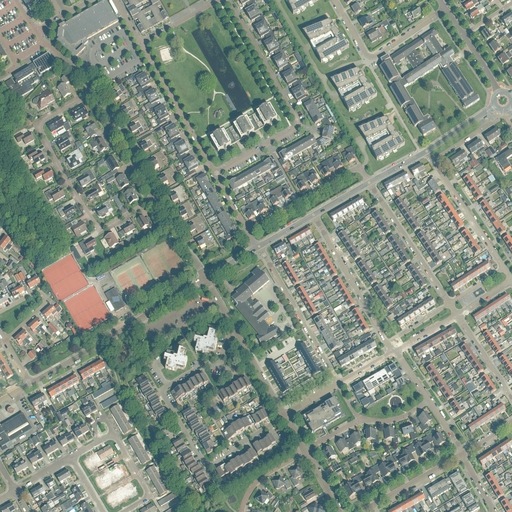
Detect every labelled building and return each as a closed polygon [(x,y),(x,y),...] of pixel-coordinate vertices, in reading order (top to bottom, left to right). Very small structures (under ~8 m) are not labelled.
[(21,0),(30,13),(40,7),(37,2),(39,0),(21,0)] [(87,40),(118,22),(106,0),(58,27),(56,42),(74,60),(85,49),(83,47),(88,43),(87,40)] [(168,19),(164,12),(161,14),(157,8),(161,6),(157,0),(120,0),(122,2),(124,0),(126,0),(129,6),(126,8),(127,11),(131,18),(132,18),(134,21),(137,19),(141,26),(137,28),(141,34),(145,32),(150,29),(159,24),(164,21),(168,19)] [(294,0),(288,4),(293,15),(315,2),(317,0),(294,0)] [(473,7),(477,4),(475,1),(476,1),(475,0),(471,0),(463,6),(464,8),(464,9),(465,10),(466,11),(473,7)] [(254,3),(249,6),(250,8),(245,11),(246,13),(248,17),(257,12),(255,9),(257,8),(257,7),(254,3)] [(359,8),(363,6),(362,5),(361,4),(357,6),(357,5),(352,9),(355,15),(361,12),(359,8)] [(475,9),(475,10),(469,14),(470,16),(470,17),(471,19),(472,19),(479,15),(477,13),(483,9),(481,5),(475,9)] [(410,13),(407,15),(409,19),(412,17),(414,19),(422,14),(420,11),(419,11),(417,8),(410,13)] [(259,16),(257,12),(248,17),(250,21),(250,20),(251,22),(256,19),(258,22),(264,19),(262,16),(259,17),(258,16),(259,16)] [(368,17),(359,22),(363,29),(372,24),(368,17)] [(511,28),(511,24),(507,17),(502,21),(505,26),(509,23),(510,25),(511,29),(511,28)] [(264,19),(258,22),(259,25),(254,27),(255,29),(257,33),(266,28),(264,24),(264,25),(263,23),(265,21),(264,19)] [(386,21),(385,22),(379,25),(381,27),(383,26),(384,29),(384,28),(386,31),(390,28),(389,26),(387,22),(386,21)] [(329,22),(302,33),(307,41),(308,40),(310,44),(317,40),(317,41),(324,37),(324,38),(331,34),(335,41),(315,53),(321,64),(343,51),(347,47),(346,45),(329,22)] [(268,27),(266,28),(257,33),(259,37),(260,36),(261,38),(266,35),(267,38),(273,35),(268,27)] [(495,39),(504,33),(501,28),(498,29),(501,33),(498,35),(495,35),(494,34),(493,34),(494,36),(495,39)] [(511,38),(509,34),(506,29),(503,31),(509,40),(511,38)] [(378,30),(377,30),(375,31),(374,31),(367,36),(370,41),(372,43),(382,37),(378,30)] [(434,38),(438,35),(434,30),(407,48),(407,47),(395,55),(398,59),(394,62),(395,65),(397,67),(401,64),(400,62),(405,58),(414,72),(404,79),(405,82),(402,83),(405,88),(408,86),(438,66),(462,102),(463,104),(462,104),(465,109),(479,100),(476,95),(474,96),(473,95),(449,58),(454,55),(449,49),(444,52),(443,52),(434,38)] [(494,36),(493,34),(492,33),(489,35),(487,30),(481,34),(486,41),(492,38),(491,38),(494,36)] [(273,35),(267,38),(269,41),(264,44),(265,45),(264,46),(266,49),(277,43),(275,40),(276,40),(273,35)] [(497,45),(499,43),(498,41),(495,43),(489,46),(494,54),(500,50),(497,45)] [(277,43),(266,49),(268,53),(269,53),(270,54),(275,52),(276,54),(282,51),(279,46),(277,43)] [(287,59),(285,56),(282,51),(276,54),(278,57),(273,60),(274,62),(276,65),(284,60),(287,59)] [(509,59),(511,57),(509,53),(505,56),(504,55),(498,59),(502,66),(509,62),(507,60),(508,59),(509,59)] [(33,64),(31,65),(33,68),(38,77),(40,76),(41,76),(56,67),(49,55),(33,64)] [(393,66),(395,65),(394,62),(398,59),(395,55),(391,58),(392,60),(390,62),(389,60),(390,60),(388,56),(380,61),(382,64),(384,63),(385,64),(380,68),(389,83),(390,82),(393,87),(390,89),(401,108),(404,106),(407,111),(405,112),(414,128),(419,125),(419,127),(418,127),(423,136),(435,129),(430,120),(428,121),(428,120),(429,119),(428,116),(423,119),(412,100),(411,100),(404,88),(405,88),(402,83),(405,82),(404,79),(401,81),(393,66)] [(284,60),(276,65),(278,69),(279,71),(284,68),(286,70),(291,67),(293,66),(292,64),(290,65),(289,63),(286,64),(284,60)] [(10,81),(5,84),(16,101),(33,90),(30,86),(40,80),(38,77),(33,68),(31,65),(29,67),(30,68),(14,78),(17,82),(16,83),(16,84),(17,84),(19,87),(15,89),(10,81)] [(291,67),(286,70),(287,73),(282,76),(283,78),(285,81),(294,76),(292,73),(291,73),(290,71),(293,70),(291,67)] [(336,89),(338,93),(344,89),(345,90),(352,86),(352,87),(359,83),(363,90),(343,101),(349,113),(371,100),(375,96),(374,93),(357,71),(330,82),(335,89),(336,89)] [(147,79),(145,76),(144,74),(139,77),(137,74),(132,77),(134,82),(137,81),(139,84),(147,79)] [(69,83),(66,76),(61,79),(63,82),(59,85),(60,87),(58,88),(64,98),(71,94),(67,88),(67,87),(66,85),(69,83)] [(294,76),(285,81),(287,85),(288,87),(293,84),(295,86),(301,83),(299,80),(296,82),(295,80),(296,80),(294,76)] [(139,95),(141,94),(147,90),(145,88),(150,85),(149,83),(147,79),(139,84),(140,87),(136,90),(139,95)] [(301,83),(295,86),(296,89),(291,92),(292,94),(294,98),(303,93),(305,91),(306,90),(304,88),(303,88),(301,83)] [(126,99),(123,94),(126,93),(121,85),(112,90),(114,94),(110,96),(113,101),(119,98),(121,102),(126,99)] [(147,90),(141,94),(143,98),(146,97),(148,100),(156,95),(154,92),(153,90),(148,93),(147,90)] [(43,96),(35,101),(34,102),(34,103),(34,104),(35,105),(36,105),(37,105),(41,110),(48,106),(47,105),(54,101),(48,91),(42,95),(43,96)] [(303,93),(294,98),(296,101),(298,103),(303,100),(304,103),(310,99),(308,97),(306,98),(305,96),(303,93)] [(156,95),(148,100),(150,104),(147,105),(150,110),(149,110),(156,107),(154,104),(159,101),(158,99),(159,99),(156,95)] [(306,111),(314,106),(313,104),(315,102),(314,100),(304,106),(306,111)] [(128,115),(130,119),(135,116),(132,111),(135,109),(131,101),(121,107),(123,110),(119,112),(123,118),(128,115)] [(83,105),(69,113),(72,118),(73,117),(75,122),(82,118),(83,120),(87,118),(85,116),(88,114),(83,105)] [(157,109),(156,107),(149,110),(151,113),(152,113),(153,115),(155,113),(157,116),(166,112),(164,108),(163,108),(162,106),(157,109)] [(250,117),(257,131),(268,125),(269,127),(274,123),(274,122),(277,120),(269,106),(250,117)] [(317,111),(314,106),(306,111),(308,113),(309,115),(317,111)] [(320,115),(317,111),(309,115),(312,120),(320,115)] [(166,112),(157,116),(159,120),(156,121),(159,126),(165,123),(163,120),(169,117),(167,115),(168,115),(166,112)] [(322,114),(320,115),(312,120),(315,125),(321,121),(322,124),(328,121),(329,120),(328,117),(325,119),(322,114)] [(140,117),(130,123),(132,126),(129,128),(132,134),(137,131),(139,135),(144,132),(141,127),(144,125),(140,117)] [(250,117),(230,128),(238,142),(245,138),(246,140),(251,136),(251,135),(257,131),(250,117)] [(63,125),(59,118),(51,123),(47,125),(51,133),(63,126),(67,132),(71,129),(67,123),(63,125)] [(364,138),(366,142),(372,138),(373,139),(379,135),(380,136),(387,132),(391,139),(371,150),(376,161),(399,149),(402,145),(402,142),(385,119),(358,130),(363,138),(364,138)] [(328,121),(322,124),(325,128),(324,131),(324,130),(323,133),(332,135),(333,130),(331,130),(332,128),(328,121)] [(93,131),(96,129),(93,123),(84,128),(88,134),(91,138),(96,135),(94,132),(94,133),(93,131)] [(168,124),(166,125),(161,129),(163,133),(166,132),(168,135),(176,130),(174,127),(173,125),(170,127),(168,124)] [(238,142),(230,128),(210,139),(218,153),(222,151),(223,153),(228,149),(228,148),(238,142)] [(168,135),(170,139),(167,140),(170,145),(176,142),(174,139),(179,136),(178,134),(176,130),(168,135)] [(490,134),(494,140),(500,136),(496,130),(490,134)] [(35,140),(30,133),(23,137),(22,134),(15,137),(19,143),(21,142),(21,141),(23,140),(26,145),(35,140)] [(61,137),(63,141),(62,142),(61,142),(57,144),(59,147),(62,153),(61,151),(71,146),(67,140),(71,138),(68,133),(61,137)] [(318,141),(321,146),(321,147),(324,146),(324,145),(328,142),(328,140),(330,141),(332,135),(323,133),(322,136),(323,136),(322,139),(318,141)] [(494,140),(490,134),(484,137),(489,144),(494,140)] [(151,153),(155,150),(152,145),(155,144),(151,136),(142,141),(143,145),(140,147),(143,152),(148,149),(151,153)] [(312,137),(307,139),(311,147),(312,147),(313,149),(318,147),(318,148),(321,146),(318,141),(315,142),(312,137)] [(96,139),(89,142),(93,149),(97,147),(100,153),(108,149),(102,139),(98,142),(96,139)] [(307,139),(302,142),(307,150),(311,147),(307,139)] [(176,142),(170,145),(168,146),(169,149),(172,147),(173,149),(175,148),(177,151),(186,147),(184,143),(183,143),(182,141),(177,144),(176,142)] [(479,141),(473,145),(477,151),(479,154),(485,150),(483,147),(479,141)] [(302,142),(298,145),(302,152),(307,150),(302,142)] [(298,145),(293,147),(297,155),(302,152),(298,145)] [(473,145),(467,149),(471,155),(477,151),(473,145)] [(186,147),(177,151),(179,155),(177,156),(180,161),(185,158),(183,155),(188,152),(187,150),(188,150),(186,147)] [(293,147),(288,150),(293,158),(297,155),(293,147)] [(346,152),(342,155),(344,159),(346,158),(349,164),(355,160),(353,157),(356,155),(351,147),(345,151),(346,152)] [(69,159),(67,161),(71,169),(74,167),(74,168),(77,166),(77,165),(80,164),(78,160),(83,158),(80,153),(78,150),(70,154),(72,157),(69,159)] [(286,151),(283,152),(288,160),(290,159),(292,162),(294,161),(292,158),(293,158),(288,150),(286,151)] [(45,160),(41,154),(40,155),(39,152),(36,154),(35,151),(27,155),(31,161),(33,159),(36,164),(45,160)] [(505,160),(511,155),(511,153),(510,151),(495,160),(497,163),(498,162),(501,167),(500,167),(503,171),(510,167),(507,162),(505,160)] [(152,161),(149,163),(152,168),(158,166),(160,169),(165,167),(162,161),(165,160),(160,152),(151,158),(152,161)] [(283,152),(279,155),(281,160),(279,161),(282,167),(287,164),(286,162),(288,160),(283,152)] [(463,152),(457,156),(461,162),(462,164),(465,163),(463,160),(467,158),(463,152)] [(327,161),(331,169),(334,167),(336,171),(342,167),(339,162),(341,161),(338,156),(334,159),(333,158),(327,161)] [(461,162),(457,156),(450,160),(454,168),(459,164),(460,166),(462,164),(461,162)] [(182,165),(184,164),(186,168),(195,163),(193,159),(191,157),(186,160),(185,158),(180,161),(182,165)] [(119,168),(113,158),(106,162),(112,172),(119,168)] [(271,160),(266,162),(270,170),(273,169),(275,172),(280,169),(276,163),(273,164),(271,160)] [(331,169),(327,161),(321,165),(321,166),(317,168),(320,173),(322,172),(325,177),(330,174),(328,171),(331,169)] [(266,162),(264,164),(261,165),(266,173),(270,170),(266,162)] [(186,168),(188,171),(186,172),(187,175),(188,177),(196,173),(194,170),(198,168),(197,166),(195,163),(186,168)] [(261,165),(257,168),(261,176),(266,173),(261,165)] [(421,165),(416,168),(421,178),(422,179),(425,177),(423,174),(426,173),(421,165)] [(175,176),(170,168),(160,174),(162,177),(159,179),(162,185),(167,182),(169,186),(174,183),(171,178),(175,176)] [(252,171),(256,178),(258,180),(260,179),(259,177),(261,176),(257,168),(252,171)] [(416,168),(410,171),(413,177),(417,175),(418,176),(417,176),(419,180),(421,178),(416,168)] [(41,170),(35,173),(33,175),(36,180),(42,177),(45,181),(53,177),(49,170),(43,173),(41,170)] [(82,174),(84,177),(78,181),(82,187),(95,180),(89,170),(82,174)] [(309,171),(303,175),(307,183),(310,181),(312,184),(318,181),(315,176),(316,175),(314,170),(309,173),(309,171)] [(256,178),(252,171),(247,173),(252,181),(256,178)] [(252,181),(247,173),(243,176),(247,184),(252,181)] [(400,176),(406,187),(408,185),(406,182),(405,183),(405,182),(409,179),(406,173),(400,176)] [(129,185),(123,175),(116,179),(121,189),(129,185)] [(199,185),(207,180),(204,175),(199,178),(198,176),(192,179),(195,184),(197,182),(199,185)] [(307,183),(303,175),(296,178),(297,180),(293,182),(296,187),(297,186),(300,191),(306,188),(304,184),(307,183)] [(247,184),(243,176),(238,179),(242,186),(247,184)] [(400,176),(394,179),(398,185),(402,183),(402,184),(402,185),(403,188),(406,187),(400,176)] [(466,185),(475,179),(474,177),(471,178),(472,179),(471,180),(468,176),(463,180),(466,185)] [(476,179),(475,179),(466,185),(469,190),(475,187),(473,183),(474,182),(474,183),(479,180),(478,178),(476,179)] [(235,180),(233,181),(238,189),(242,186),(238,179),(236,180),(235,180)] [(394,179),(389,182),(392,188),(394,193),(397,191),(396,189),(399,187),(398,185),(394,179)] [(207,180),(199,185),(200,187),(198,189),(199,191),(201,190),(209,185),(208,183),(207,180)] [(238,189),(233,181),(228,184),(232,190),(230,190),(233,195),(236,193),(235,191),(238,189)] [(427,193),(436,186),(433,181),(427,184),(430,188),(429,189),(428,188),(425,190),(427,193)] [(392,188),(389,182),(383,185),(386,191),(390,190),(392,188)] [(209,185),(201,190),(203,192),(201,193),(202,196),(204,194),(212,190),(209,185)] [(94,191),(87,196),(90,201),(99,196),(99,197),(103,195),(102,193),(102,192),(98,186),(93,189),(94,191)] [(282,187),(275,190),(280,198),(283,196),(285,200),(291,197),(288,191),(289,190),(287,186),(282,188),(282,187)] [(440,191),(436,186),(427,193),(428,195),(431,193),(431,192),(432,191),(434,195),(440,191)] [(178,200),(180,204),(185,201),(182,196),(185,194),(180,187),(171,192),(173,195),(169,197),(173,203),(178,200)] [(477,190),(475,187),(469,190),(473,195),(482,189),(481,187),(478,189),(479,189),(477,190)] [(65,196),(60,189),(52,194),(50,191),(45,194),(49,202),(53,199),(55,202),(65,196)] [(482,189),(473,195),(476,201),(482,197),(479,193),(481,192),(481,193),(484,191),(482,189)] [(135,201),(135,202),(138,200),(136,196),(135,196),(132,190),(124,195),(129,204),(127,205),(127,206),(135,201)] [(214,195),(212,190),(204,194),(207,199),(214,195)] [(280,198),(275,190),(269,194),(270,195),(266,197),(269,202),(270,201),(273,206),(279,203),(277,200),(280,198)] [(118,195),(115,197),(112,198),(116,204),(120,210),(122,207),(117,199),(118,196),(118,195)] [(214,195),(207,199),(209,204),(217,199),(214,195)] [(437,207),(446,201),(443,196),(437,199),(440,203),(439,204),(438,204),(435,205),(437,207)] [(365,213),(363,209),(362,207),(361,207),(360,206),(364,204),(361,198),(355,201),(361,211),(362,210),(364,214),(365,216),(370,213),(369,211),(365,213)] [(217,199),(209,204),(212,208),(220,204),(219,201),(218,202),(217,199)] [(257,201),(251,204),(256,212),(259,210),(260,214),(266,210),(263,205),(265,204),(262,199),(258,202),(257,201)] [(398,208),(407,202),(405,200),(403,201),(404,203),(402,203),(400,199),(394,203),(398,208)] [(361,211),(355,201),(350,204),(354,210),(357,208),(358,209),(357,210),(358,212),(361,211)] [(450,206),(446,201),(437,207),(438,210),(441,208),(440,207),(442,206),(444,210),(450,206)] [(483,210),(492,204),(491,202),(488,203),(489,204),(487,205),(485,201),(479,205),(483,210)] [(105,214),(108,213),(107,211),(111,209),(108,202),(102,205),(104,208),(96,212),(99,218),(101,217),(102,218),(103,218),(105,217),(106,216),(105,214)] [(408,204),(407,202),(398,208),(401,213),(406,209),(404,205),(405,205),(406,206),(408,204)] [(178,212),(181,218),(186,215),(189,219),(193,216),(190,211),(192,210),(187,203),(180,207),(181,210),(178,212)] [(221,206),(220,204),(212,208),(215,213),(223,209),(221,206)] [(256,212),(251,204),(245,208),(246,209),(241,211),(244,216),(246,215),(249,220),(254,217),(253,214),(256,212)] [(354,210),(350,204),(345,207),(350,217),(353,215),(351,213),(350,212),(354,210)] [(492,204),(483,210),(486,215),(492,211),(489,208),(490,207),(491,208),(493,206),(492,204)] [(66,216),(66,217),(68,220),(74,216),(72,214),(75,212),(72,206),(64,211),(63,208),(57,211),(61,218),(66,216)] [(450,206),(444,210),(447,214),(445,215),(445,214),(442,216),(443,218),(453,211),(450,206)] [(350,217),(345,207),(340,210),(343,216),(347,214),(347,215),(347,216),(348,218),(350,217)] [(223,209),(215,213),(216,215),(214,217),(215,219),(217,218),(225,213),(223,209)] [(409,213),(406,209),(401,213),(404,218),(413,212),(412,209),(409,211),(410,212),(409,213)] [(494,215),(492,211),(486,215),(489,220),(499,214),(503,211),(502,209),(501,210),(495,214),(494,215)] [(343,216),(340,210),(335,213),(340,223),(342,221),(341,219),(340,219),(339,218),(343,216)] [(457,216),(453,211),(443,218),(445,220),(447,218),(447,217),(449,216),(451,220),(457,216)] [(371,223),(380,217),(377,212),(371,215),(374,219),(373,220),(372,219),(370,221),(371,223)] [(413,212),(404,218),(407,223),(413,219),(410,215),(412,214),(412,215),(415,214),(413,212)] [(228,218),(225,213),(217,218),(220,222),(228,218)] [(340,223),(335,213),(329,216),(333,222),(336,220),(337,221),(336,222),(338,224),(339,223),(340,223)] [(499,214),(489,220),(493,226),(498,222),(496,218),(497,217),(498,218),(503,215),(502,213),(499,214)] [(457,216),(451,220),(453,224),(452,225),(451,224),(449,226),(450,228),(460,221),(457,216)] [(144,219),(143,217),(137,220),(142,229),(146,227),(148,230),(153,227),(148,218),(144,219)] [(198,217),(188,222),(190,226),(187,227),(190,233),(195,230),(197,234),(202,231),(199,226),(202,224),(198,217)] [(380,217),(371,223),(373,225),(375,224),(375,223),(376,222),(378,226),(384,222),(380,217)] [(228,218),(220,222),(218,224),(221,228),(223,227),(231,223),(228,218)] [(413,219),(407,223),(411,227),(420,221),(418,219),(416,221),(417,222),(415,223),(413,219)] [(420,221),(411,227),(414,232),(419,229),(417,225),(418,224),(419,225),(421,223),(420,221)] [(460,221),(450,228),(452,230),(454,228),(454,227),(455,226),(458,230),(463,227),(460,221)] [(86,230),(82,222),(73,227),(71,223),(64,227),(66,231),(71,228),(77,238),(81,236),(79,234),(86,230)] [(384,222),(378,226),(381,229),(379,230),(379,229),(377,231),(378,233),(387,227),(384,222)] [(498,222),(493,226),(496,231),(506,224),(504,222),(502,224),(502,225),(501,225),(498,222)] [(232,225),(231,223),(223,227),(225,232),(233,227),(232,225)] [(131,224),(122,229),(123,231),(118,233),(121,239),(124,237),(124,236),(126,235),(134,230),(131,224)] [(506,224),(496,231),(500,236),(505,232),(503,228),(504,227),(505,228),(507,227),(506,224)] [(233,227),(225,232),(227,234),(225,235),(226,238),(225,238),(227,241),(233,237),(232,235),(236,232),(233,227)] [(390,232),(387,227),(378,233),(380,235),(382,234),(381,233),(383,232),(385,236),(390,232)] [(306,231),(303,232),(306,237),(306,238),(308,241),(311,240),(309,236),(311,234),(312,235),(313,234),(312,231),(310,232),(308,229),(308,230),(307,229),(305,230),(306,231)] [(341,241),(347,237),(344,234),(345,233),(346,234),(348,232),(347,230),(343,232),(338,236),(341,241)] [(208,231),(198,237),(194,239),(199,248),(204,245),(207,249),(212,246),(209,240),(212,239),(208,231)] [(460,242),(470,236),(466,231),(461,234),(463,239),(462,240),(461,238),(459,240),(460,242)] [(306,237),(303,232),(303,233),(302,232),(300,233),(301,234),(298,235),(301,240),(303,244),(306,243),(304,239),(306,238),(306,237)] [(420,241),(429,235),(428,233),(425,235),(426,236),(425,237),(422,233),(417,236),(420,241)] [(118,244),(112,234),(105,238),(106,239),(105,240),(106,241),(107,241),(111,248),(118,244)] [(296,237),(293,238),(296,243),(298,247),(301,246),(298,242),(301,240),(298,235),(298,236),(297,235),(295,236),(296,237)] [(431,238),(429,235),(420,241),(423,246),(429,243),(426,239),(427,238),(428,239),(431,238)] [(388,247),(397,241),(393,236),(388,240),(390,243),(389,244),(388,244),(386,245),(388,247)] [(470,236),(460,242),(461,245),(464,243),(464,242),(465,241),(467,245),(473,241),(470,236)] [(506,245),(511,241),(511,238),(511,239),(511,240),(508,236),(503,240),(506,245)] [(6,237),(2,242),(11,249),(12,247),(11,246),(13,243),(6,237)] [(347,237),(341,241),(344,246),(353,240),(352,238),(350,239),(350,240),(349,241),(347,237)] [(296,243),(293,238),(292,239),(292,238),(290,239),(291,240),(288,241),(293,250),(295,249),(293,245),(296,243)] [(83,251),(85,256),(93,251),(91,248),(96,245),(93,239),(86,243),(84,241),(79,244),(83,251)] [(355,242),(353,240),(344,246),(348,251),(353,247),(351,244),(352,243),(353,244),(355,242)] [(397,241),(388,247),(389,250),(391,248),(391,247),(392,246),(394,250),(400,246),(397,241)] [(429,243),(423,246),(426,251),(436,245),(437,244),(436,241),(432,244),(432,246),(431,246),(429,243)] [(473,241),(468,245),(470,248),(469,249),(468,248),(466,250),(464,251),(466,254),(477,246),(473,241)] [(11,249),(2,242),(0,244),(0,248),(5,253),(6,251),(8,251),(9,251),(11,249)] [(13,245),(20,252),(21,252),(22,252),(24,250),(23,250),(23,249),(17,242),(13,245)] [(283,243),(278,246),(281,252),(283,256),(286,255),(283,251),(287,249),(283,243)] [(368,252),(374,249),(371,243),(365,247),(368,252)] [(319,244),(314,247),(310,249),(312,252),(315,250),(317,252),(322,249),(321,247),(319,244)] [(437,247),(436,245),(426,251),(430,256),(435,252),(433,249),(434,248),(435,249),(437,247)] [(281,256),(282,259),(279,261),(280,264),(286,260),(284,258),(283,256),(281,252),(278,246),(273,249),(276,255),(280,253),(281,256)] [(400,246),(394,250),(397,253),(395,254),(393,255),(394,257),(403,251),(400,246)] [(480,252),(477,246),(466,254),(467,256),(471,253),(471,252),(472,251),(475,255),(480,252)] [(353,247),(348,251),(351,256),(360,250),(359,248),(356,249),(357,250),(356,251),(353,247)] [(317,252),(313,254),(315,257),(318,255),(320,257),(325,254),(324,252),(322,249),(317,252)] [(360,250),(351,256),(354,261),(360,257),(358,254),(359,253),(359,254),(362,252),(360,250)] [(448,251),(450,254),(446,257),(448,260),(453,257),(453,258),(455,257),(450,250),(448,251)] [(403,251),(394,257),(396,259),(398,258),(397,257),(399,256),(401,260),(407,256),(403,251)] [(435,252),(430,256),(433,261),(442,255),(441,252),(438,254),(439,255),(438,256),(435,252)] [(320,257),(316,259),(318,262),(321,260),(323,262),(323,263),(328,260),(328,259),(327,257),(325,254),(320,257)] [(442,255),(433,261),(436,266),(442,262),(439,258),(440,257),(441,258),(444,257),(442,255)] [(407,256),(401,260),(403,263),(402,264),(402,263),(399,265),(401,267),(404,265),(410,261),(407,256)] [(17,265),(19,262),(12,257),(10,259),(17,265)] [(319,265),(316,266),(318,268),(320,267),(324,265),(326,268),(331,265),(331,264),(330,262),(328,260),(323,263),(323,262),(319,265)] [(9,263),(9,264),(7,267),(11,271),(15,265),(10,261),(9,263)] [(370,261),(368,262),(366,264),(365,265),(363,262),(357,265),(361,270),(370,264),(369,264),(371,263),(370,261)] [(479,262),(485,272),(490,268),(487,263),(483,265),(482,264),(483,264),(481,261),(479,262)] [(485,272),(479,262),(476,264),(478,266),(479,266),(480,267),(476,270),(480,275),(485,272)] [(289,266),(287,263),(282,266),(282,267),(283,269),(284,268),(285,271),(290,268),(294,266),(293,263),(289,266)] [(371,267),(370,264),(361,270),(364,275),(369,272),(367,268),(368,267),(369,268),(371,267)] [(319,274),(323,272),(324,273),(325,275),(329,273),(334,270),(334,269),(333,267),(332,267),(331,265),(326,268),(322,270),(318,272),(319,274)] [(407,276),(416,270),(413,265),(407,269),(410,273),(408,274),(408,273),(406,274),(407,276)] [(290,268),(285,271),(285,272),(286,274),(286,273),(288,276),(293,273),(297,271),(296,270),(296,268),(292,271),(290,268)] [(471,268),(468,269),(475,279),(480,275),(476,270),(472,272),(471,271),(472,270),(471,268)] [(237,294),(231,299),(237,306),(235,307),(260,336),(256,338),(261,345),(279,334),(275,327),(273,328),(273,327),(270,329),(264,321),(269,316),(261,306),(256,300),(253,303),(253,302),(251,300),(252,299),(250,298),(269,282),(261,272),(260,272),(258,269),(251,274),(254,278),(235,293),(237,294)] [(469,274),(466,276),(469,282),(475,279),(468,269),(466,271),(468,273),(469,273),(469,274)] [(329,273),(325,275),(326,277),(330,275),(332,278),(337,275),(337,274),(336,272),(335,272),(334,270),(329,273)] [(419,276),(416,270),(407,276),(409,279),(411,277),(410,277),(412,276),(414,279),(419,276)] [(372,275),(369,272),(364,275),(367,280),(378,273),(376,271),(373,274),(372,275)] [(293,273),(288,276),(288,277),(289,279),(289,278),(291,281),(296,278),(300,276),(302,275),(302,274),(301,273),(299,274),(298,274),(295,276),(293,273)] [(378,273),(367,280),(371,285),(376,282),(374,278),(375,277),(375,278),(380,275),(378,273)] [(469,282),(466,276),(462,279),(461,278),(462,277),(460,274),(458,276),(464,285),(469,282)] [(35,287),(31,279),(29,276),(26,278),(29,282),(26,284),(30,290),(35,287)] [(419,276),(414,279),(416,283),(415,284),(414,283),(412,284),(414,287),(423,281),(419,276)] [(464,285),(458,276),(456,277),(457,280),(458,279),(459,281),(455,283),(453,279),(459,289),(464,285)] [(109,279),(113,286),(117,284),(113,277),(109,279)] [(34,278),(31,279),(35,287),(41,284),(37,278),(34,279),(34,278)] [(296,278),(291,281),(291,282),(292,284),(294,286),(303,281),(301,279),(298,281),(296,278)] [(341,282),(339,279),(330,284),(332,287),(336,285),(337,287),(342,285),(342,284),(341,282)] [(459,289),(453,279),(451,281),(452,283),(453,283),(454,284),(450,287),(454,292),(459,289)] [(423,281),(414,287),(415,289),(417,287),(418,286),(421,289),(426,286),(423,281)] [(14,285),(19,295),(25,292),(22,287),(17,289),(17,288),(18,287),(16,284),(14,285)] [(19,295),(14,285),(11,286),(13,290),(14,289),(15,290),(11,293),(14,298),(19,295)] [(337,287),(333,290),(335,292),(339,290),(340,293),(345,290),(345,289),(344,287),(342,285),(337,287)] [(386,285),(384,287),(382,288),(383,289),(381,290),(379,286),(373,290),(377,295),(386,289),(386,288),(387,287),(386,285)] [(303,291),(302,288),(296,291),(297,291),(296,292),(298,294),(298,293),(299,296),(305,293),(308,291),(307,288),(303,291)] [(112,306),(122,301),(115,289),(105,295),(112,306)] [(386,289),(377,295),(380,300),(386,296),(383,293),(385,292),(387,291),(386,289)] [(340,293),(336,295),(338,297),(341,295),(343,298),(348,295),(348,294),(347,292),(345,290),(340,293)] [(305,293),(299,296),(300,296),(299,297),(300,299),(301,298),(302,301),(308,298),(311,296),(310,293),(306,296),(305,293)] [(339,300),(340,300),(337,302),(338,304),(344,300),(346,303),(351,300),(351,299),(350,297),(348,295),(343,298),(339,300)] [(427,302),(430,308),(435,304),(432,299),(429,295),(427,297),(429,299),(430,300),(427,302)] [(504,297),(502,298),(505,303),(507,307),(510,305),(508,302),(510,300),(507,295),(506,295),(504,296),(504,297)] [(388,300),(386,296),(380,300),(384,305),(393,299),(391,296),(389,298),(389,299),(388,300)] [(308,298),(302,301),(303,301),(302,302),(303,304),(304,303),(305,306),(310,303),(311,303),(314,301),(317,299),(316,298),(313,299),(309,301),(308,298)] [(500,300),(497,301),(500,306),(503,310),(505,309),(503,305),(505,303),(502,298),(501,299),(501,298),(499,299),(500,300)] [(393,299),(384,305),(387,310),(392,306),(390,303),(391,302),(392,302),(394,301),(393,299)] [(346,303),(342,305),(344,307),(347,305),(349,308),(354,305),(354,304),(353,302),(351,300),(346,303)] [(430,308),(427,302),(423,304),(422,303),(423,303),(421,300),(419,302),(425,311),(430,308)] [(122,301),(112,306),(115,313),(125,307),(122,301)] [(500,306),(497,301),(497,302),(496,301),(494,303),(495,303),(492,305),(495,310),(498,313),(500,312),(498,308),(500,306)] [(420,306),(416,309),(420,314),(425,311),(419,302),(417,303),(418,306),(419,305),(420,306)] [(310,303),(305,306),(306,307),(305,307),(306,309),(307,309),(308,311),(313,308),(317,306),(316,304),(312,306),(311,303),(310,303)] [(52,306),(47,311),(57,322),(59,320),(56,316),(62,311),(57,305),(53,309),(52,306)] [(490,306),(487,308),(491,313),(490,313),(493,317),(495,315),(493,311),(495,310),(492,305),(491,305),(489,306),(490,306)] [(411,307),(409,308),(415,318),(420,314),(416,309),(413,311),(412,310),(413,309),(411,307)] [(313,308),(308,311),(309,312),(308,312),(309,314),(310,314),(311,316),(319,312),(320,311),(320,310),(319,309),(315,311),(313,308)] [(410,313),(406,315),(410,321),(415,318),(409,308),(407,310),(408,312),(409,312),(410,313)] [(485,309),(482,311),(486,316),(485,316),(488,320),(490,318),(488,315),(490,313),(491,313),(487,308),(486,308),(484,309),(485,309)] [(358,312),(357,309),(348,315),(349,317),(353,315),(354,318),(360,315),(359,314),(360,314),(359,312),(358,312)] [(57,322),(47,311),(42,315),(47,320),(49,317),(53,321),(55,320),(57,322)] [(480,313),(477,314),(481,319),(483,323),(485,321),(483,318),(485,316),(486,316),(482,311),(481,311),(480,312),(480,313)] [(160,321),(171,315),(170,313),(159,319),(160,321)] [(410,321),(406,315),(403,318),(402,316),(403,316),(401,314),(399,315),(405,324),(410,321)] [(481,319),(477,314),(477,315),(477,314),(475,316),(472,318),(478,326),(480,325),(478,321),(481,319)] [(354,318),(351,320),(352,322),(356,320),(357,323),(363,320),(362,319),(363,319),(362,317),(361,317),(360,315),(354,318)] [(405,324),(399,315),(397,317),(398,319),(399,318),(400,320),(396,322),(400,327),(405,324)] [(316,325),(325,320),(322,316),(313,321),(316,325)] [(33,323),(41,332),(43,335),(46,333),(42,329),(44,326),(37,319),(33,323)] [(316,325),(318,330),(328,324),(330,323),(328,321),(327,322),(326,320),(325,320),(316,325)] [(357,323),(354,325),(355,327),(359,325),(360,328),(366,325),(365,324),(366,324),(364,322),(363,320),(357,323)] [(41,332),(33,323),(28,328),(32,332),(35,330),(36,332),(37,331),(39,334),(41,332)] [(51,324),(48,326),(58,337),(60,334),(58,332),(51,324)] [(328,324),(318,330),(321,334),(330,329),(328,324)] [(360,328),(357,330),(358,332),(362,330),(363,333),(369,330),(368,329),(369,329),(367,327),(366,325),(360,328)] [(324,339),(332,334),(333,333),(330,329),(321,334),(324,339)] [(447,332),(451,338),(456,335),(453,329),(447,332)] [(30,338),(28,336),(24,331),(19,336),(27,344),(28,346),(31,343),(28,341),(30,339),(30,338)] [(214,353),(217,341),(214,340),(216,333),(209,332),(208,336),(196,333),(194,343),(197,344),(195,351),(207,354),(207,351),(214,353)] [(445,341),(448,339),(451,338),(447,332),(442,335),(445,341)] [(493,332),(489,335),(488,332),(483,335),(483,336),(484,338),(486,340),(491,337),(495,334),(493,332)] [(334,338),(332,334),(324,339),(326,343),(334,338)] [(448,345),(445,341),(442,335),(436,338),(440,344),(443,342),(445,347),(447,351),(450,349),(448,345)] [(27,344),(19,336),(15,340),(20,346),(23,344),(25,347),(27,344)] [(491,337),(486,340),(486,341),(487,343),(488,343),(489,345),(494,342),(498,339),(496,337),(493,339),(491,337)] [(334,338),(326,343),(329,347),(338,342),(337,340),(336,340),(334,338)] [(436,338),(431,341),(434,347),(440,344),(436,338)] [(364,342),(366,345),(363,346),(367,353),(372,350),(368,343),(366,341),(364,342)] [(372,341),(368,343),(372,350),(376,347),(372,341)] [(434,347),(431,341),(425,344),(429,350),(432,349),(433,350),(435,349),(434,347)] [(41,342),(39,344),(44,350),(44,349),(47,352),(49,351),(41,342)] [(341,346),(338,342),(329,347),(331,352),(341,346)] [(359,348),(357,345),(355,342),(353,343),(357,350),(355,351),(359,358),(363,355),(359,348)] [(494,342),(489,345),(490,345),(489,346),(490,348),(491,347),(492,350),(497,346),(498,347),(501,344),(500,342),(496,344),(494,342)] [(299,352),(295,354),(297,356),(300,354),(307,350),(304,344),(297,348),(299,352)] [(429,350),(425,344),(420,348),(423,353),(429,350)] [(36,347),(41,352),(45,356),(47,354),(39,345),(36,347)] [(460,357),(469,350),(466,345),(460,349),(463,353),(462,353),(461,353),(459,354),(460,357)] [(363,346),(359,348),(363,355),(367,353),(363,346)] [(497,346),(492,350),(493,350),(492,351),(494,353),(494,352),(496,355),(504,349),(503,347),(499,349),(498,347),(497,346)] [(423,353),(420,348),(414,351),(418,357),(421,355),(422,357),(424,355),(423,353)] [(359,358),(355,351),(353,349),(351,350),(352,352),(350,353),(354,360),(359,358)] [(184,371),(187,359),(184,358),(186,351),(179,350),(178,354),(166,351),(164,361),(167,362),(165,369),(177,372),(177,369),(184,371)] [(302,358),(299,359),(300,362),(310,356),(307,350),(300,354),(302,358)] [(469,350),(460,357),(461,359),(464,357),(463,356),(465,355),(467,359),(473,355),(469,350)] [(32,360),(34,358),(36,356),(32,351),(28,355),(32,360)] [(349,351),(345,354),(350,363),(354,360),(350,353),(349,351)] [(339,355),(338,352),(333,354),(337,361),(341,368),(345,365),(340,356),(339,355)] [(345,354),(340,356),(345,365),(350,363),(345,354)] [(473,355),(467,359),(470,363),(468,364),(468,363),(465,365),(467,367),(476,361),(473,355)] [(310,356),(300,362),(301,364),(304,362),(306,365),(313,361),(310,356)] [(509,356),(506,359),(504,356),(499,359),(499,360),(500,362),(501,362),(502,364),(507,361),(511,359),(509,356)] [(308,369),(305,370),(306,373),(317,367),(313,361),(306,365),(308,369)] [(476,361),(467,367),(468,369),(471,367),(470,367),(472,366),(474,369),(470,372),(480,366),(476,361)] [(507,361),(502,364),(503,365),(502,365),(504,367),(505,369),(510,366),(511,366),(511,365),(511,361),(509,364),(507,361)] [(96,365),(99,372),(105,368),(101,362),(96,365)] [(274,362),(266,366),(270,372),(277,368),(280,366),(279,364),(276,365),(274,362)] [(0,369),(2,372),(0,372),(0,373),(1,375),(9,371),(6,365),(0,369)] [(101,374),(99,372),(96,365),(90,368),(94,375),(96,378),(99,376),(101,380),(103,379),(103,378),(101,374)] [(395,377),(400,374),(397,368),(396,369),(394,365),(390,367),(389,366),(383,369),(384,370),(386,375),(387,375),(391,372),(392,375),(393,374),(395,377)] [(429,375),(435,371),(432,366),(426,369),(429,375)] [(483,371),(480,366),(470,372),(472,374),(474,372),(475,371),(478,375),(483,371)] [(317,367),(306,373),(307,375),(311,373),(313,376),(320,372),(317,367)] [(94,375),(90,368),(85,371),(89,378),(94,375)] [(277,368),(270,372),(273,377),(283,371),(282,369),(279,371),(277,368)] [(384,370),(379,374),(384,383),(390,380),(387,375),(386,375),(384,370)] [(9,371),(1,375),(2,378),(5,376),(7,380),(12,376),(9,371)] [(89,378),(85,371),(79,374),(83,381),(89,378)] [(283,371),(273,377),(276,383),(283,379),(281,375),(284,373),(283,371)] [(439,376),(435,371),(429,375),(433,380),(439,376)] [(209,384),(203,374),(198,377),(203,386),(204,387),(207,385),(207,387),(208,389),(210,388),(208,385),(209,384)] [(379,374),(373,377),(379,386),(384,383),(379,374)] [(400,374),(395,377),(396,379),(395,380),(397,383),(392,385),(396,391),(401,388),(401,386),(405,384),(402,380),(404,379),(400,374)] [(137,383),(134,386),(135,387),(137,386),(138,386),(147,381),(144,376),(136,381),(137,383)] [(439,376),(433,380),(436,385),(442,382),(439,376)] [(486,376),(481,379),(477,382),(479,384),(482,382),(484,384),(489,381),(489,380),(488,378),(487,378),(486,376)] [(75,377),(69,380),(73,387),(79,383),(75,377)] [(203,386),(198,377),(193,379),(199,389),(203,386)] [(379,386),(373,377),(368,380),(373,390),(379,386)] [(246,390),(247,391),(250,389),(250,391),(251,392),(253,391),(251,388),(252,388),(245,378),(244,379),(241,381),(246,390)] [(461,380),(465,387),(472,383),(470,379),(464,382),(466,381),(465,378),(464,379),(461,380)] [(199,389),(193,379),(189,382),(194,391),(199,389)] [(283,379),(276,383),(279,388),(290,382),(288,380),(285,382),(283,379)] [(73,387),(69,380),(64,383),(68,390),(73,387)] [(368,380),(362,383),(365,387),(368,393),(373,390),(368,380)] [(147,381),(138,386),(140,390),(149,385),(147,381)] [(246,390),(241,381),(236,383),(242,392),(246,390)] [(484,384),(480,386),(482,389),(486,386),(487,389),(492,386),(492,385),(491,383),(489,381),(484,384)] [(194,391),(189,382),(184,385),(192,398),(194,397),(193,395),(191,394),(195,392),(194,391)] [(290,382),(279,388),(283,394),(290,390),(288,386),(291,384),(290,382)] [(362,383),(362,382),(356,385),(357,386),(353,388),(355,393),(354,393),(357,399),(363,396),(361,393),(362,392),(361,390),(365,387),(362,383)] [(442,382),(436,385),(440,391),(446,387),(442,382)] [(64,383),(58,386),(62,393),(68,390),(64,383)] [(242,392),(236,383),(232,386),(237,395),(238,395),(242,392)] [(465,387),(469,393),(476,389),(472,383),(465,387)] [(142,396),(152,389),(149,385),(140,390),(139,391),(141,395),(139,394),(137,395),(138,397),(141,395),(142,396)] [(192,398),(184,385),(180,388),(185,397),(186,398),(190,396),(189,397),(190,399),(192,398)] [(62,393),(58,386),(53,389),(57,396),(62,393)] [(232,386),(227,389),(234,399),(236,402),(237,401),(236,399),(235,398),(238,396),(238,395),(237,395),(232,386)] [(487,389),(484,391),(486,393),(489,391),(491,394),(496,391),(495,390),(496,390),(494,388),(492,386),(487,389)] [(449,392),(446,387),(440,391),(443,396),(449,392)] [(185,397),(180,388),(176,390),(175,390),(181,399),(182,399),(185,397)] [(57,396),(53,389),(47,392),(51,399),(57,396)] [(146,400),(155,394),(152,389),(142,396),(139,398),(140,399),(142,398),(142,397),(144,400),(146,400)] [(227,389),(223,391),(228,401),(229,402),(233,399),(232,401),(233,403),(235,402),(233,399),(234,399),(227,389)] [(181,399),(175,390),(171,393),(176,401),(178,399),(180,403),(182,402),(181,399)] [(228,401),(223,391),(218,394),(224,403),(228,401)] [(453,397),(449,392),(443,396),(447,401),(453,397)] [(148,404),(157,398),(155,394),(146,400),(148,404)] [(36,399),(42,409),(45,408),(43,404),(47,402),(43,395),(36,399)] [(363,396),(357,399),(360,404),(361,404),(364,408),(368,405),(368,407),(374,403),(371,398),(367,400),(365,397),(364,398),(363,396)] [(309,434),(310,436),(315,434),(314,433),(315,432),(316,433),(320,431),(320,430),(344,416),(335,401),(337,399),(338,399),(336,397),(332,399),(333,400),(331,401),(331,400),(327,402),(327,403),(325,404),(324,403),(321,405),(322,406),(303,417),(312,433),(309,434)] [(157,398),(148,404),(151,408),(160,403),(157,398)] [(42,409),(36,399),(30,402),(34,409),(38,407),(40,411),(42,409)] [(499,406),(497,408),(500,413),(501,413),(503,412),(502,411),(505,410),(499,401),(497,403),(499,406)] [(460,402),(457,405),(455,402),(450,405),(450,406),(451,408),(452,408),(453,410),(458,407),(462,405),(460,402)] [(87,403),(85,405),(91,415),(97,412),(93,405),(89,407),(87,403)] [(152,414),(163,407),(162,406),(160,403),(151,408),(150,409),(152,413),(150,412),(148,413),(149,415),(152,413),(152,414)] [(494,410),(492,411),(495,416),(496,416),(498,415),(500,413),(497,408),(494,404),(492,406),(494,410)] [(91,415),(85,405),(83,406),(85,409),(82,411),(86,418),(91,415)] [(156,418),(165,412),(163,407),(152,414),(153,414),(150,416),(151,417),(152,416),(153,414),(155,418),(156,418)] [(262,411),(259,413),(264,421),(268,418),(261,407),(260,408),(262,411)] [(458,407),(453,410),(454,411),(453,411),(455,413),(457,415),(465,409),(464,407),(460,409),(458,407)] [(482,418),(480,414),(476,408),(473,409),(480,419),(477,421),(480,426),(481,426),(483,425),(483,424),(485,423),(482,418)] [(490,413),(487,414),(487,415),(490,420),(491,419),(491,420),(493,418),(495,416),(492,411),(490,408),(487,409),(490,413)] [(118,409),(110,413),(113,418),(121,414),(118,409)] [(191,409),(182,415),(184,419),(193,414),(191,409)] [(254,411),(252,412),(259,424),(264,421),(259,413),(256,414),(254,411)] [(485,416),(482,418),(485,423),(486,422),(486,423),(488,422),(488,421),(490,420),(487,415),(487,414),(485,411),(482,412),(485,416)] [(55,412),(53,413),(59,424),(61,422),(55,412)] [(159,422),(168,417),(165,412),(156,418),(159,422)] [(253,417),(250,418),(254,425),(254,426),(259,424),(252,412),(251,413),(253,417)] [(193,414),(184,419),(187,424),(197,418),(197,417),(200,415),(199,414),(197,415),(197,417),(195,413),(193,414)] [(0,444),(2,448),(1,449),(3,452),(8,449),(13,445),(11,442),(32,430),(23,414),(1,427),(0,425),(0,444)] [(113,418),(116,423),(123,419),(121,414),(113,418)] [(419,426),(423,432),(428,428),(426,425),(430,422),(430,421),(431,420),(429,416),(427,417),(425,414),(418,418),(422,424),(419,426)] [(250,418),(249,417),(246,419),(244,415),(243,416),(244,419),(249,428),(254,425),(250,418)] [(475,429),(472,424),(472,425),(468,418),(466,415),(460,419),(462,422),(466,419),(468,423),(466,425),(467,428),(471,433),(471,432),(471,433),(473,431),(475,429)] [(197,418),(187,424),(188,425),(190,428),(199,423),(200,422),(198,419),(200,419),(202,418),(200,416),(198,418),(197,418)] [(477,421),(475,417),(473,419),(475,422),(472,424),(475,429),(476,429),(478,428),(480,426),(477,421)] [(123,419),(116,423),(118,428),(126,424),(123,419)] [(235,423),(234,423),(241,433),(245,430),(240,421),(239,420),(235,422),(236,421),(235,419),(233,420),(235,423)] [(244,419),(240,421),(245,430),(249,428),(244,419)] [(240,433),(234,423),(232,420),(231,421),(232,423),(233,424),(230,426),(230,427),(236,436),(240,433)] [(199,423),(190,428),(193,433),(194,432),(202,427),(199,423)] [(79,424),(77,425),(83,436),(88,433),(84,426),(81,427),(79,424)] [(126,424),(118,428),(121,433),(129,428),(126,424)] [(418,438),(417,435),(414,429),(412,430),(410,424),(400,427),(403,435),(409,433),(412,441),(418,438)] [(83,436),(77,425),(75,427),(77,430),(73,432),(77,439),(83,436)] [(57,426),(49,430),(53,436),(55,435),(53,431),(58,429),(57,426)] [(203,426),(202,427),(194,432),(196,436),(205,431),(203,426)] [(222,433),(227,441),(231,439),(224,427),(223,428),(225,432),(222,433)] [(226,430),(231,439),(236,436),(230,427),(226,430)] [(129,428),(121,433),(124,438),(132,433),(129,428)] [(398,444),(397,439),(396,431),(393,431),(393,429),(384,430),(386,440),(392,439),(393,444),(398,444)] [(206,430),(205,431),(196,436),(199,441),(209,435),(212,433),(211,431),(209,432),(209,434),(206,430)] [(375,438),(375,431),(366,431),(365,431),(364,432),(364,433),(364,434),(364,435),(365,435),(366,435),(367,441),(372,440),(372,445),(378,444),(378,437),(375,438)] [(64,433),(62,434),(68,445),(73,441),(69,435),(66,436),(64,433)] [(132,433),(124,438),(127,442),(134,438),(132,433)] [(209,435),(199,441),(202,446),(211,440),(212,440),(210,436),(211,436),(213,435),(212,433),(209,435)] [(68,445),(62,434),(59,436),(61,439),(58,441),(62,448),(68,445)] [(355,448),(354,446),(362,443),(358,434),(350,437),(351,439),(348,440),(352,449),(355,448)] [(433,434),(427,437),(431,443),(433,442),(437,448),(444,443),(442,440),(443,439),(443,438),(441,435),(440,435),(439,435),(435,437),(433,434)] [(266,438),(272,447),(276,444),(271,435),(266,438)] [(424,442),(420,444),(425,453),(431,449),(428,445),(431,443),(427,437),(422,440),(424,442)] [(134,438),(127,442),(129,447),(137,443),(134,438)] [(272,447),(266,438),(262,441),(268,451),(270,454),(271,453),(270,451),(269,450),(272,448),(272,447)] [(172,451),(183,444),(180,440),(172,444),(174,447),(171,449),(172,451)] [(204,450),(214,445),(211,440),(202,446),(204,450)] [(352,449),(348,440),(344,442),(343,440),(336,444),(341,453),(348,449),(349,451),(352,449)] [(262,441),(257,444),(262,453),(263,454),(267,452),(266,453),(267,455),(269,454),(267,451),(268,451),(262,441)] [(46,443),(52,453),(58,450),(54,444),(51,445),(49,442),(46,443)] [(52,453),(46,443),(44,445),(46,448),(43,450),(47,457),(52,453)] [(137,443),(129,447),(132,452),(140,448),(137,443)] [(216,443),(214,445),(204,450),(207,455),(215,450),(213,447),(217,445),(216,443)] [(186,448),(183,444),(172,451),(173,453),(176,451),(178,453),(179,453),(186,448)] [(257,444),(252,446),(258,455),(262,453),(257,444)] [(425,453),(420,444),(416,446),(415,444),(410,447),(413,453),(416,451),(419,457),(425,454),(425,453)] [(510,453),(504,444),(499,447),(502,453),(506,450),(507,451),(506,452),(508,455),(508,454),(510,453)] [(112,453),(107,446),(103,449),(107,456),(112,453)] [(413,453),(410,447),(405,450),(406,452),(403,454),(408,463),(407,463),(408,464),(414,460),(411,454),(413,453)] [(499,447),(493,451),(500,460),(502,458),(500,456),(499,456),(498,455),(502,453),(499,447)] [(190,452),(187,448),(186,448),(179,453),(181,455),(177,457),(178,459),(180,458),(190,452)] [(330,459),(335,456),(330,448),(323,452),(330,464),(332,462),(330,459)] [(102,459),(107,456),(103,449),(98,451),(102,459)] [(34,451),(31,452),(37,462),(43,459),(39,452),(37,450),(34,452),(34,451)] [(252,450),(248,453),(253,462),(258,459),(252,450)] [(98,462),(102,459),(98,451),(93,454),(98,462)] [(493,451),(488,454),(492,459),(496,457),(497,458),(496,459),(497,461),(500,460),(493,451)] [(13,457),(10,452),(5,455),(8,460),(13,457)] [(37,462),(31,452),(29,453),(31,457),(28,459),(32,466),(37,462)] [(190,452),(180,458),(183,462),(192,457),(190,452)] [(248,453),(243,456),(249,466),(251,469),(253,468),(252,466),(250,465),(254,463),(253,462),(248,453)] [(93,465),(98,462),(93,454),(88,457),(93,465)] [(399,456),(397,454),(392,457),(396,463),(399,461),(401,466),(407,463),(408,463),(403,454),(399,456)] [(492,459),(488,454),(483,457),(489,467),(492,465),(490,462),(489,463),(488,462),(492,459)] [(144,455),(137,459),(139,464),(147,460),(144,455)] [(243,456),(238,458),(244,467),(245,469),(248,466),(248,468),(249,470),(251,469),(249,466),(243,456)] [(395,463),(391,456),(386,459),(388,462),(384,465),(389,473),(395,470),(392,465),(395,463)] [(88,468),(93,465),(88,457),(84,460),(88,468)] [(195,461),(192,457),(183,462),(182,463),(184,467),(182,466),(181,467),(182,469),(185,467),(185,468),(195,461)] [(351,465),(359,460),(357,457),(349,461),(351,465)] [(489,467),(483,457),(478,461),(482,466),(486,464),(487,465),(485,465),(487,468),(489,467)] [(238,458),(234,461),(239,470),(244,467),(238,458)] [(16,462),(22,471),(28,468),(24,462),(21,464),(19,460),(16,462)] [(142,469),(150,465),(147,460),(139,464),(142,469)] [(189,472),(198,466),(195,461),(185,468),(182,470),(183,471),(185,470),(185,468),(188,472),(189,472)] [(234,461),(230,463),(235,473),(239,470),(234,461)] [(22,471),(16,462),(14,463),(16,467),(12,468),(14,471),(16,475),(22,471)] [(124,468),(121,462),(111,468),(115,474),(124,468)] [(225,466),(231,477),(232,476),(234,479),(235,478),(234,476),(232,476),(236,474),(235,473),(230,463),(225,466)] [(389,473),(384,465),(380,467),(379,464),(374,467),(378,473),(380,472),(384,478),(390,474),(389,473)] [(150,465),(142,469),(145,474),(153,469),(150,465)] [(225,465),(220,468),(225,476),(227,474),(229,478),(231,477),(225,466),(225,465)] [(192,475),(200,470),(198,466),(189,472),(191,476),(192,475)] [(299,485),(296,479),(302,475),(302,474),(298,467),(297,467),(290,471),(289,472),(292,477),(290,479),(295,487),(299,485)] [(378,473),(374,467),(369,470),(371,472),(367,474),(372,483),(373,484),(379,481),(375,475),(378,473)] [(124,468),(115,474),(118,479),(128,474),(124,468)] [(225,476),(220,468),(215,471),(222,482),(224,481),(222,478),(225,476)] [(155,474),(153,469),(145,474),(148,479),(155,474)] [(200,470),(192,475),(195,480),(204,474),(201,470),(200,470)] [(67,472),(62,475),(68,485),(70,484),(69,481),(67,481),(67,480),(71,477),(67,472)] [(452,484),(461,479),(458,473),(444,481),(446,484),(450,481),(452,484)] [(100,474),(91,480),(95,486),(104,480),(100,474)] [(148,479),(151,483),(158,479),(155,474),(148,479)] [(197,485),(207,479),(204,474),(195,480),(194,480),(196,484),(194,484),(192,485),(193,486),(196,485),(197,485)] [(372,483),(367,474),(363,477),(362,474),(357,477),(360,483),(363,482),(366,487),(372,483)] [(488,483),(498,477),(497,475),(494,477),(494,478),(493,479),(491,474),(485,478),(488,483)] [(68,485),(62,475),(57,478),(60,484),(64,481),(65,482),(64,483),(66,486),(68,485)] [(287,481),(284,483),(281,477),(279,477),(272,481),(272,482),(276,489),(278,490),(284,486),(287,490),(291,488),(287,481)] [(360,483),(357,477),(352,480),(353,482),(349,484),(354,493),(361,490),(358,485),(360,483)] [(498,477),(488,483),(491,488),(497,485),(495,481),(496,480),(496,481),(499,480),(498,477)] [(158,479),(151,483),(153,488),(161,484),(158,479)] [(210,483),(207,479),(197,485),(194,487),(195,489),(197,488),(197,486),(199,489),(200,489),(210,483)] [(455,490),(465,484),(461,479),(452,484),(455,490)] [(95,486),(98,491),(107,486),(104,480),(95,486)] [(55,491),(57,490),(55,486),(52,481),(46,484),(49,490),(53,488),(55,491)] [(446,484),(444,481),(439,484),(444,493),(450,490),(446,484)] [(212,488),(210,483),(200,489),(203,493),(212,488)] [(349,484),(346,486),(344,483),(341,484),(343,488),(349,498),(355,494),(354,493),(349,484)] [(161,484),(153,488),(156,493),(164,488),(161,484)] [(444,493),(439,484),(433,488),(438,497),(444,493)] [(459,496),(468,490),(465,484),(455,490),(459,496)] [(497,485),(491,488),(495,494),(504,488),(503,486),(500,487),(501,489),(500,489),(497,485)] [(36,490),(42,500),(44,499),(42,496),(41,495),(45,493),(41,487),(36,490)] [(128,491),(132,498),(137,495),(133,488),(128,491)] [(164,488),(156,493),(159,498),(166,493),(164,488)] [(438,497),(433,488),(427,491),(432,500),(438,497)] [(504,488),(495,494),(498,499),(503,496),(501,491),(502,491),(503,492),(506,490),(504,488)] [(71,500),(81,494),(78,489),(72,492),(74,496),(73,497),(72,496),(69,498),(71,500)] [(42,500),(36,490),(30,493),(35,501),(38,499),(39,502),(37,503),(39,507),(44,505),(42,501),(42,500)] [(303,495),(307,502),(315,497),(311,490),(308,492),(307,490),(306,490),(304,492),(303,493),(304,494),(303,495)] [(128,501),(132,498),(128,491),(123,494),(128,501)] [(268,493),(266,495),(261,492),(259,492),(255,499),(255,500),(262,505),(263,504),(267,498),(270,500),(273,497),(268,493)] [(460,497),(463,503),(472,497),(469,492),(460,497)] [(81,494),(71,500),(72,502),(75,501),(74,500),(76,499),(78,503),(84,500),(81,494)] [(118,497),(123,504),(128,501),(123,494),(118,497)] [(424,506),(422,501),(425,500),(421,494),(416,497),(422,508),(424,506)] [(53,500),(47,504),(48,506),(52,504),(55,503),(59,500),(58,497),(53,500)] [(118,507),(123,504),(118,497),(114,499),(118,507)] [(422,508),(416,497),(410,500),(413,506),(419,503),(421,508),(422,508)] [(463,503),(466,509),(476,503),(472,497),(463,503)] [(113,510),(118,507),(114,499),(109,502),(113,510)] [(413,506),(410,500),(404,503),(408,509),(409,511),(412,511),(410,508),(413,506)] [(503,509),(511,503),(511,501),(509,502),(510,504),(509,504),(506,500),(500,503),(503,509)] [(71,506),(69,507),(67,503),(63,505),(66,511),(68,511),(73,510),(71,506)] [(325,511),(321,504),(318,506),(316,503),(307,508),(309,511),(325,511)] [(408,509),(404,503),(399,507),(402,511),(405,511),(408,509)] [(466,509),(468,511),(466,511),(473,511),(479,509),(476,503),(466,509)] [(511,503),(503,509),(505,511),(509,511),(511,510),(510,506),(511,506),(511,507),(511,506),(511,503)]
